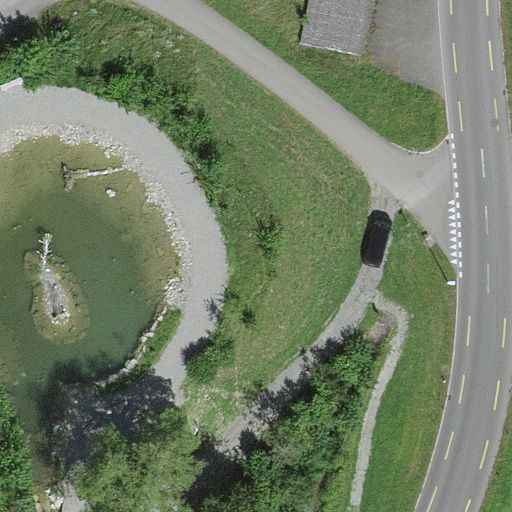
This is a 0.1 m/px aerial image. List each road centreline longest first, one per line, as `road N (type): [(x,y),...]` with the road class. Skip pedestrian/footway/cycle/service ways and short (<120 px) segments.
road 1 (residential): [(172,0),(397,168),(454,202),(487,198)]
road 2 (tertiary): [(448,511),(463,475),(486,344),(487,198)]
road 3 (tertiary): [(487,198),(469,0)]
